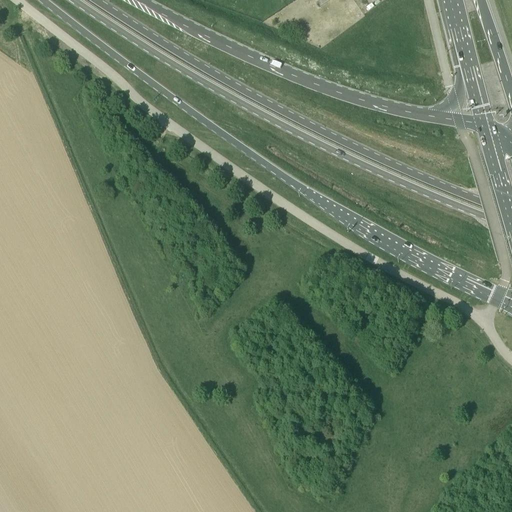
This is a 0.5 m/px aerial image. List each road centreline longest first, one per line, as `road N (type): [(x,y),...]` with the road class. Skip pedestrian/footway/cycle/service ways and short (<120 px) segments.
road 1 (unclassified): [(12,0),(139,104),(305,220),(484,321)]
road 2 (primary): [(41,0),(252,158),(496,297)]
road 3 (primary): [(74,0),(243,105),(511,227)]
road 4 (primary): [(511,213),(324,134),(93,0)]
road 5 (primary): [(456,118),(328,89),(139,0)]
road 6 (unclassified): [(456,118),(505,264),(496,297)]
road 7 (unclassified): [(426,0),(456,118)]
